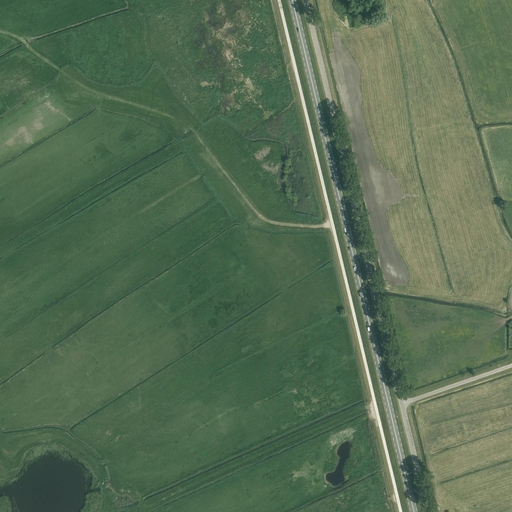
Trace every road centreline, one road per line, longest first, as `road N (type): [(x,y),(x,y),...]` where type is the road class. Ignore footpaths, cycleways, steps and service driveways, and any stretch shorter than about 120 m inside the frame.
road 1 (unclassified): [(427,511),(305,0)]
road 2 (primary): [(413,511),(292,0)]
road 3 (track): [(332,225),(259,217),(185,122),(92,89),(0,34)]
